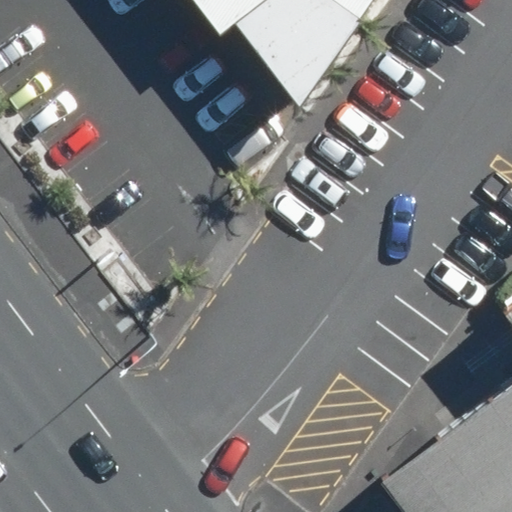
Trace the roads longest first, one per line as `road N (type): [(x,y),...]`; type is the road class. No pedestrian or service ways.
road 1 (unclassified): [(134,511),(248,412),(330,311),(511,34)]
road 2 (primary): [(14,386),(112,511)]
